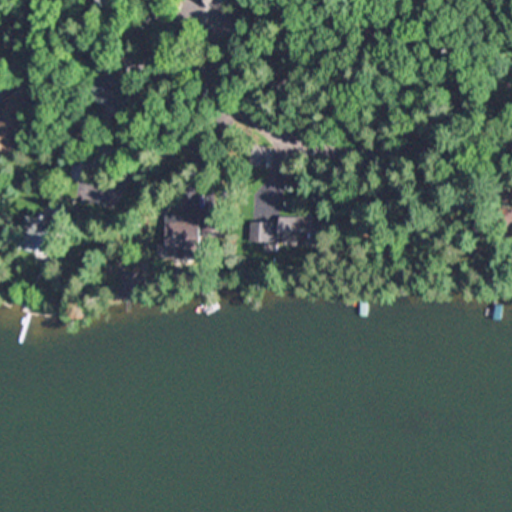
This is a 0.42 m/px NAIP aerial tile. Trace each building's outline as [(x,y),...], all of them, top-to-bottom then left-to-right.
[(230,0),(231,3),(213,9),(209,0),(230,0)] [(141,94),(125,114),(117,107),(114,110),(101,98),(104,95),(96,88),(111,70),(141,94)] [(27,124),(8,159),(0,154),(0,121),(2,118),(0,117),(0,112),(17,80),(40,92),(24,122),(27,124)] [(120,150),(116,172),(95,168),(99,146),(120,150)] [(271,158),(270,168),(267,167),(263,167),(259,166),(253,166),(252,165),(252,161),(254,147),(257,148),(261,148),(266,149),(271,149),(272,149),(271,158)] [(94,161),(91,182),(72,179),(75,158),(94,161)] [(70,207),(67,220),(80,222),(77,233),(58,229),(53,256),(22,249),(29,216),(39,218),(40,213),(49,215),(48,219),(55,220),(58,205),(70,207)] [(195,250),(196,257),(181,258),(181,254),(178,254),(178,251),(160,252),(159,244),(173,243),(171,215),(225,211),(227,237),(202,239),(203,250),(195,250)] [(333,246),(253,242),(254,222),(278,223),(277,232),(284,232),(285,216),(317,218),(317,220),(334,221),(333,246)] [(144,298),(121,298),(121,273),(144,273),(144,298)]
